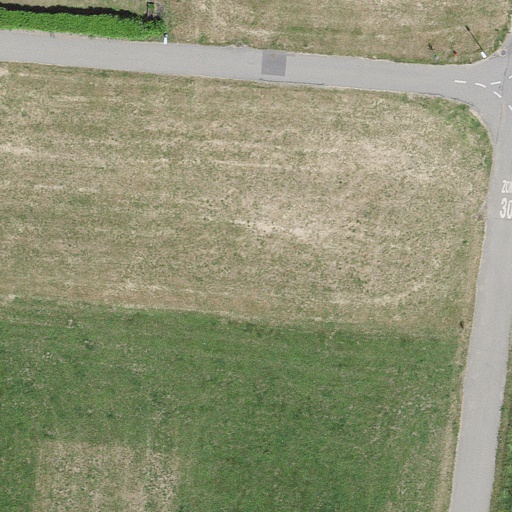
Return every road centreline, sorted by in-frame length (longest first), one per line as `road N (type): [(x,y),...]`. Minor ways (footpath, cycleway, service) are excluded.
road 1 (residential): [(511,81),(0,37)]
road 2 (residential): [(511,215),(470,511)]
